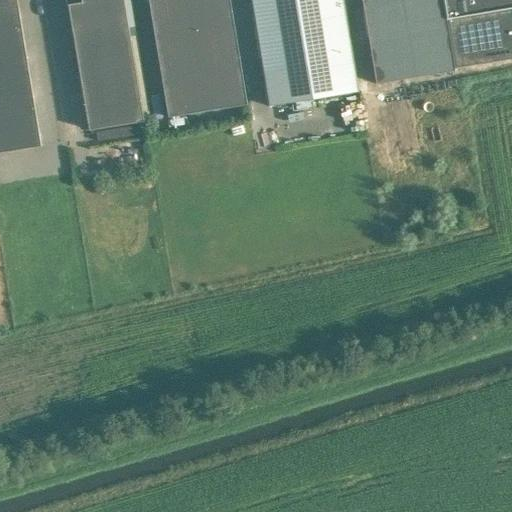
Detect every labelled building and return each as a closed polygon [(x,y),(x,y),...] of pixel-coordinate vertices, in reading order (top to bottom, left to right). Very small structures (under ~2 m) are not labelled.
[(0,0),(0,151),(42,145),(20,15),(17,0),(0,0)] [(144,122),(125,0),(65,0),(67,5),(69,5),(72,25),(90,129),(144,122)] [(248,104),(230,0),(149,0),(169,116),(248,104)] [(271,0),(272,6),(252,9),(255,29),(269,106),(359,91),(344,0),(271,0)] [(444,0),(362,0),(377,83),(456,70),(447,18),(444,0)] [(511,0),(444,0),(447,18),(456,70),(511,58),(511,0)] [(256,119),(229,125),(240,179),(267,173),(256,119)]
